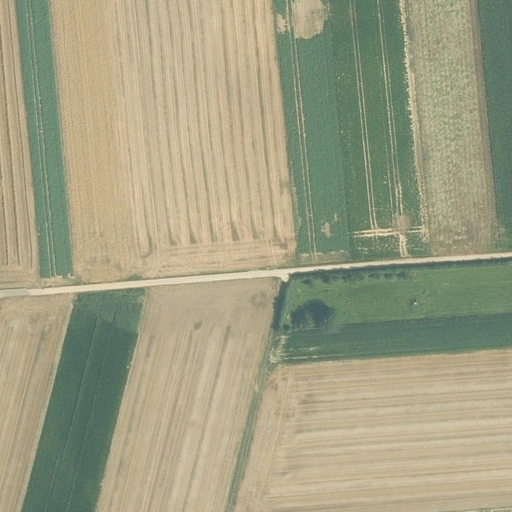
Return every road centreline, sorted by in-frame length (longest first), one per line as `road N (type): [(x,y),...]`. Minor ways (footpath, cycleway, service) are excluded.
road 1 (track): [(511,257),(0,295)]
road 2 (track): [(236,511),(286,273)]
